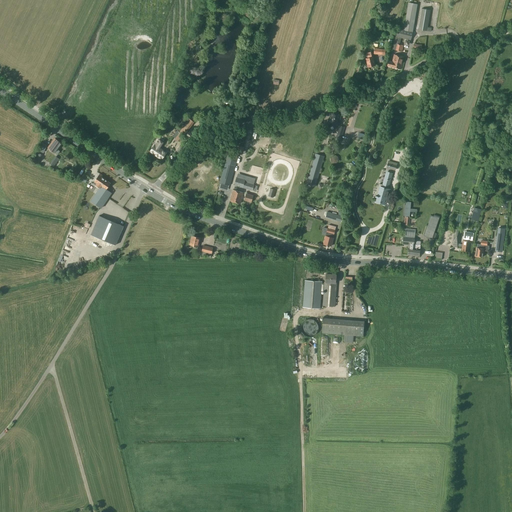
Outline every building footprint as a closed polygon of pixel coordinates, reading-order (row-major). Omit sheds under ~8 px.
[(418,4),(408,3),(404,30),(413,32),(418,4)] [(418,29),(431,31),(431,28),(428,27),(431,10),(421,8),(418,29)] [(402,52),(404,45),(400,44),(402,38),(410,40),(411,35),(399,32),(398,36),(395,36),(392,49),(402,52)] [(368,67),(375,65),(372,52),(366,53),(368,58),(366,58),(368,67)] [(391,67),(401,69),(404,57),(394,54),(392,61),(389,60),(387,66),(391,67)] [(328,124),(337,127),(341,115),(331,112),(328,124)] [(175,138),(179,142),(188,130),(194,122),(186,116),(177,129),(178,130),(173,136),(175,138)] [(345,127),(340,126),(335,142),(340,144),(345,127)] [(172,137),(168,141),(174,148),(178,145),(172,137)] [(55,138),(48,148),(55,153),(62,143),(55,138)] [(160,148),(162,144),(157,141),(150,151),(162,159),(166,152),(160,148)] [(47,145),(43,143),(39,151),(43,153),(47,145)] [(244,147),(238,145),(236,153),(242,155),(244,147)] [(315,186),(324,156),(315,153),(306,184),(315,186)] [(228,154),(220,183),(224,184),(230,185),(238,157),(228,154)] [(54,166),(59,159),(57,157),(51,164),(54,166)] [(382,184),(379,183),(375,196),(377,197),(375,202),(387,205),(391,189),(387,188),(388,188),(389,188),(393,173),(386,171),(382,184)] [(96,194),(91,201),(101,208),(111,193),(108,190),(110,188),(108,187),(111,183),(102,177),(103,175),(100,173),(95,181),(93,183),(100,188),(96,194)] [(254,182),(250,181),(245,179),(246,176),(237,173),(234,185),(253,190),(254,184),(254,182)] [(230,201),(240,203),(243,192),(233,190),(230,201)] [(471,219),(478,221),(481,210),(474,208),(471,219)] [(325,217),(341,222),(342,221),(343,216),(340,215),(339,215),(327,211),(325,217)] [(439,218),(434,216),(431,215),(424,236),(428,239),(428,245),(434,246),(434,239),(432,238),(433,237),(433,235),(434,233),(434,232),(439,218)] [(115,245),(123,226),(99,216),(91,235),(115,245)] [(324,244),(331,246),(333,237),(336,226),(329,224),(326,236),(324,244)] [(407,255),(420,256),(420,245),(414,244),(415,229),(404,228),(403,240),(402,244),(408,245),(407,255)] [(451,230),(441,228),(438,243),(445,244),(447,236),(450,237),(451,230)] [(454,232),(452,246),(459,248),(460,246),(462,246),(462,244),(460,244),(460,236),(462,233),(461,231),(459,229),(456,228),(454,230),(454,232)] [(505,229),(499,228),(496,251),(502,251),(505,229)] [(463,240),(461,250),(468,252),(470,242),(470,241),(469,241),(470,240),(472,241),(474,233),(464,231),(463,239),(464,239),(464,240),(463,240)] [(200,238),(192,236),(190,245),(198,247),(200,238)] [(214,236),(214,245),(217,245),(216,247),(227,247),(228,242),(225,242),(225,237),(214,236)] [(477,247),(475,256),(482,257),(484,248),(484,245),(487,245),(488,241),(482,240),(481,244),(480,244),(477,244),(477,247)] [(213,247),(203,245),(202,251),(212,253),(213,247)] [(324,291),(324,298),(323,305),(335,306),(336,283),(336,274),(326,274),(326,282),(325,281),(325,285),(322,284),(322,281),(305,280),(303,304),(303,307),(319,308),(319,304),(320,304),(321,291),(324,291)] [(351,291),(343,291),(342,304),(341,311),(350,312),(351,304),(350,304),(351,291)] [(323,318),(322,333),(344,334),(353,335),(358,335),(363,336),(364,321),(359,320),(323,318)]
